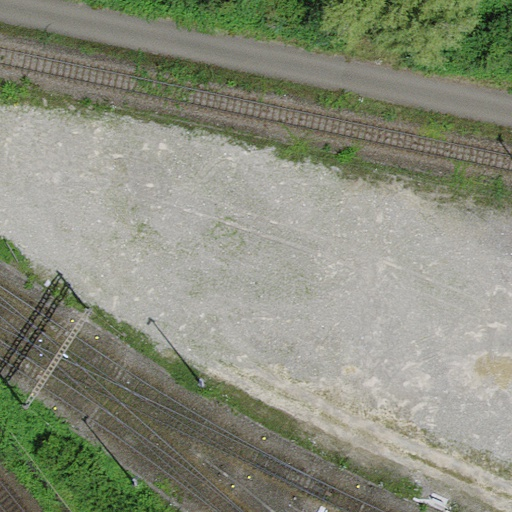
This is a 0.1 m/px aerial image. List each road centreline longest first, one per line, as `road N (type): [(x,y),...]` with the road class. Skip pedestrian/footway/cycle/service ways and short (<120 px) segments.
road 1 (track): [(511,418),(119,211),(0,160)]
road 2 (track): [(119,211),(383,270),(511,281)]
